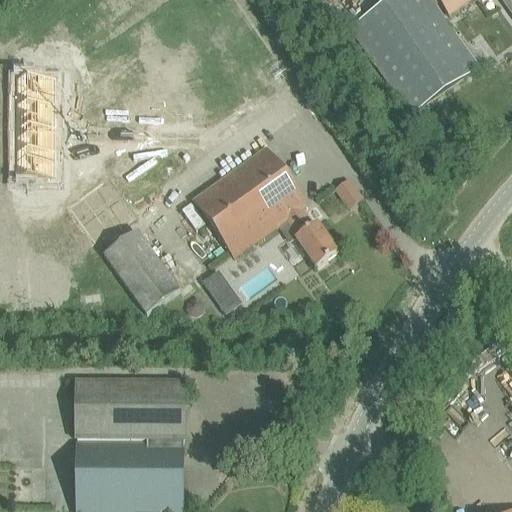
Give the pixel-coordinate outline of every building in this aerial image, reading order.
[(117,0),(85,0),(81,3),(103,37),(130,19),(117,0)] [(157,0),(117,0),(130,19),(157,0)] [(390,0),(348,30),(410,117),(478,69),(434,7),(438,4),(435,0),(390,0)] [(511,0),(435,0),(438,4),(448,18),(473,0),(499,0),(511,17),(511,0)] [(15,81),(14,182),(55,183),(56,82),(15,81)] [(379,149),(374,143),(368,147),(373,153),(379,149)] [(317,270),(338,255),(317,225),(313,228),(301,211),(307,208),(265,150),(193,202),(234,260),(287,222),(298,238),(295,240),(317,270)] [(94,243),(128,219),(97,175),(63,199),(94,243)] [(136,236),(103,260),(146,320),(179,296),(136,236)] [(217,276),(202,286),(224,317),(239,306),(217,276)] [(76,385),(76,444),(146,444),(146,447),(76,447),(75,511),(182,511),(183,447),(183,385),(76,385)]
